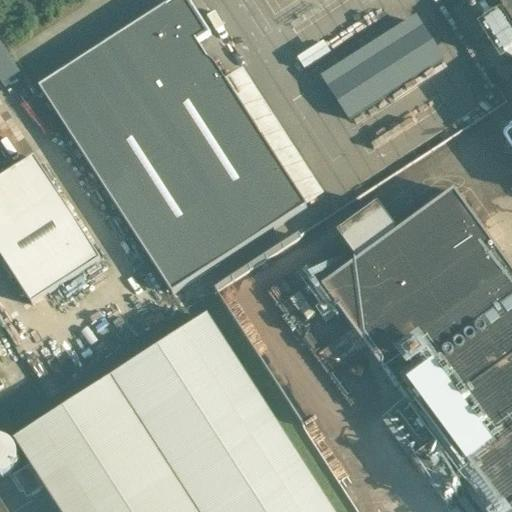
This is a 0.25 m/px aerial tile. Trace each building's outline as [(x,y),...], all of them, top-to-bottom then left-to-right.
[(180,0),(40,90),(43,94),(173,296),(303,212),(208,64),(204,60),(204,58),(195,44),(207,36),(184,0),(180,0)] [(511,0),(462,0),(476,22),(500,7),(511,25),(511,0)] [(342,120),(442,64),(416,19),(317,75),(342,120)] [(22,77),(0,43),(0,78),(6,87),(22,77)] [(35,159),(0,182),(0,255),(33,306),(101,262),(35,159)] [(361,266),(324,293),(436,446),(413,463),(428,484),(452,467),(485,511),(511,511),(511,274),(455,196),(401,236),(361,266)] [(16,444),(31,466),(14,477),(28,498),(45,488),(60,511),(332,511),(209,320),(16,444)]
